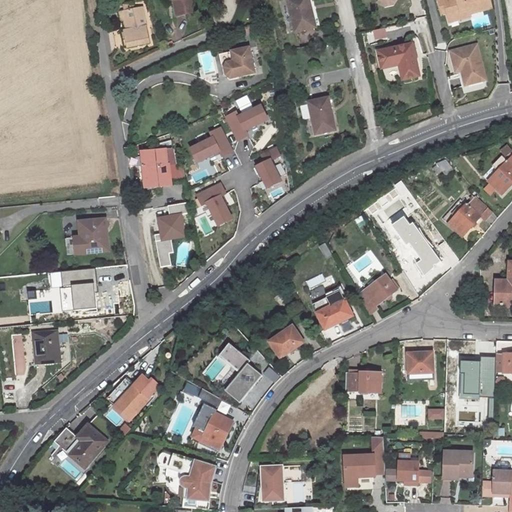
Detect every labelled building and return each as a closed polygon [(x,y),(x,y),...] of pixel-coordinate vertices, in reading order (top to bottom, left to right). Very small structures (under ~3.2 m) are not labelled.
[(172,0),(173,0),(176,16),(196,12),(193,0),(172,0)] [(287,0),(295,32),(315,27),(308,0),(287,0)] [(383,0),(380,5),(387,10),(395,8),(399,0),(383,0)] [(446,13),(444,4),(442,5),(440,0),(437,0),(441,15),(446,13)] [(447,16),(469,10),(470,14),(491,8),(489,0),(440,0),(442,5),(444,4),(446,13),(447,16)] [(150,44),(143,7),(134,9),(125,11),(123,11),(125,21),(127,30),(124,31),(126,40),(123,40),(125,47),(127,47),(127,49),(150,44)] [(449,23),(470,17),(470,14),(469,10),(447,16),(449,23)] [(375,42),(388,39),(385,30),(373,33),(375,42)] [(477,44),(450,51),(454,64),(459,63),(461,70),(465,85),(486,79),(477,44)] [(381,69),(399,65),(402,80),(420,76),(415,58),(411,59),(408,45),(377,52),(381,69)] [(230,77),(237,76),(254,72),(249,48),(232,52),(234,63),(232,64),(230,52),(222,53),(226,74),(230,77)] [(308,103),(315,135),(335,131),(328,98),(308,103)] [(269,120),(262,105),(238,116),(237,113),(228,118),(239,141),(249,136),(246,131),(269,120)] [(232,151),(221,128),(210,133),(213,138),(191,149),(197,162),(220,151),(223,156),(232,151)] [(172,141),(158,144),(158,150),(142,152),(145,180),(147,180),(148,186),(171,184),(169,166),(176,165),(172,141)] [(268,187),(282,180),(271,160),(281,155),(277,147),(263,155),(266,161),(257,166),(268,187)] [(511,157),(508,162),(503,157),(494,166),(499,171),(490,181),(503,194),(511,184),(511,183),(511,182),(511,181),(511,157)] [(438,165),(446,174),(453,168),(448,161),(438,165)] [(221,184),(197,195),(202,206),(208,203),(219,226),(233,219),(221,196),(226,193),(221,184)] [(467,204),(449,223),(463,236),(473,225),(476,222),(481,216),(485,220),(492,212),(476,197),(468,205),(467,204)] [(189,203),(169,206),(171,217),(159,219),(162,234),(155,235),(161,268),(172,266),(170,254),(175,253),(172,239),(186,237),(182,214),(191,213),(189,203)] [(402,216),(390,225),(416,261),(414,263),(423,275),(441,262),(412,223),(409,225),(402,216)] [(80,222),(81,238),(85,237),(87,253),(108,251),(105,220),(80,222)] [(511,262),(511,263),(510,281),(498,280),(497,305),(511,305),(511,262)] [(97,268),(66,271),(67,290),(65,290),(67,312),(101,309),(97,268)] [(376,305),(397,290),(392,283),(387,275),(366,290),(366,292),(359,297),(369,316),(379,309),(376,305)] [(333,306),(345,300),(343,294),(330,300),(333,306)] [(333,306),(318,313),(326,329),(343,321),(341,318),(352,313),(345,300),(333,306)] [(344,323),(354,318),(352,313),(341,318),(343,321),(344,323)] [(293,326),(271,342),(281,357),(304,342),(293,326)] [(36,365),(61,363),(58,331),(33,333),(36,365)] [(250,363),(231,345),(221,356),(241,374),(226,390),(240,403),(262,378),(248,365),(250,363)] [(409,371),(424,370),(424,373),(435,372),(434,352),(425,353),(421,353),(409,353),(409,371)] [(511,353),(505,354),(500,353),(499,373),(511,373),(511,353)] [(497,357),(482,357),(482,361),(461,361),(460,397),(490,398),(489,425),(495,425),(497,357)] [(410,380),(424,379),(424,373),(424,370),(409,371),(410,380)] [(346,392),(381,393),(381,374),(347,372),(346,392)] [(129,421),(149,398),(137,386),(130,395),(128,394),(115,408),(129,421)] [(223,399),(204,389),(200,397),(219,406),(223,399)] [(324,392),(297,417),(310,431),(314,435),(334,417),(329,412),(336,405),(324,392)] [(218,411),(205,405),(194,427),(198,429),(206,433),(216,414),(218,411)] [(430,409),(430,420),(445,420),(445,409),(430,409)] [(216,414),(206,433),(198,429),(193,440),(219,453),(234,423),(216,414)] [(56,442),(70,455),(85,468),(108,442),(89,425),(78,437),(68,428),(56,442)] [(180,457),(161,451),(160,453),(158,455),(156,458),(156,461),(157,464),(157,465),(166,468),(165,471),(165,474),(166,478),(166,481),(165,481),(165,484),(166,487),(168,489),(171,493),(180,457)] [(446,452),(444,479),(460,480),(460,478),(460,475),(474,475),(475,454),(446,452)] [(375,456),(345,457),(346,488),(358,487),(357,478),(376,477),(375,456)] [(207,464),(180,457),(171,493),(174,495),(178,496),(189,497),(189,501),(199,501),(199,509),(209,509),(210,489),(202,489),(207,464)] [(316,473),(333,472),(333,459),(315,460),(316,473)] [(391,481),(408,482),(408,485),(418,486),(419,462),(411,462),(401,462),(400,462),(400,471),(392,470),(391,481)] [(213,466),(207,464),(202,489),(210,489),(213,466)] [(259,490),(284,495),(289,476),(263,471),(259,490)] [(511,511),(511,472),(495,472),(494,483),(494,494),(511,494),(511,504),(511,511)] [(511,494),(494,494),(494,483),(486,483),(485,496),(511,497),(511,494)]
